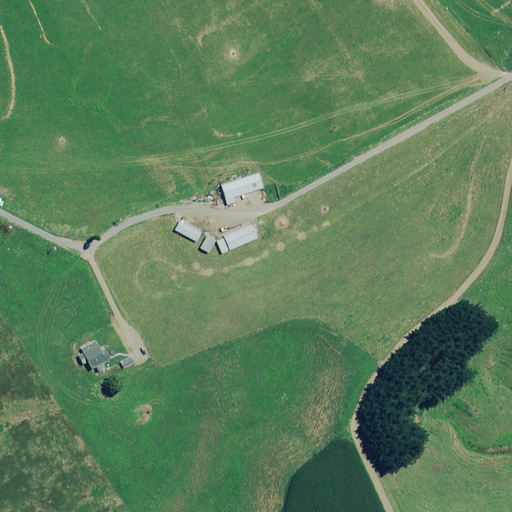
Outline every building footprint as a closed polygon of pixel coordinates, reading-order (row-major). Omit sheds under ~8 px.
[(262,188),(257,173),(220,186),(226,205),(234,202),(233,198),(262,188)] [(200,233),(178,222),(173,230),(195,242),(200,233)] [(256,238),(250,225),(223,237),(229,250),(256,238)] [(214,241),(205,236),(198,248),(207,253),(214,241)] [(227,251),(221,239),(215,241),(221,254),(227,251)] [(99,351),(94,340),(79,348),(81,353),(76,356),(81,365),(86,362),(90,370),(95,367),(97,371),(102,369),(99,364),(108,359),(103,349),(99,351)] [(133,363),(130,357),(119,362),(123,368),(133,363)]
